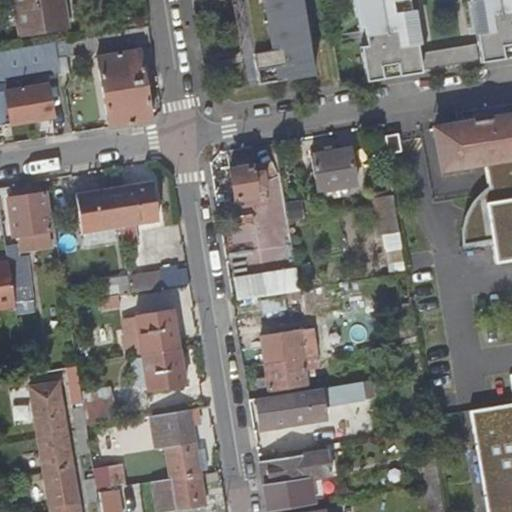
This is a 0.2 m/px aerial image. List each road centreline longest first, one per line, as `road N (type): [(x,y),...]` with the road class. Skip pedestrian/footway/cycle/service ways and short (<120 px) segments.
road 1 (residential): [(186,136),(247,511)]
road 2 (residential): [(186,136),(511,81)]
road 3 (residential): [(186,136),(0,167)]
road 4 (residential): [(164,0),(186,136)]
